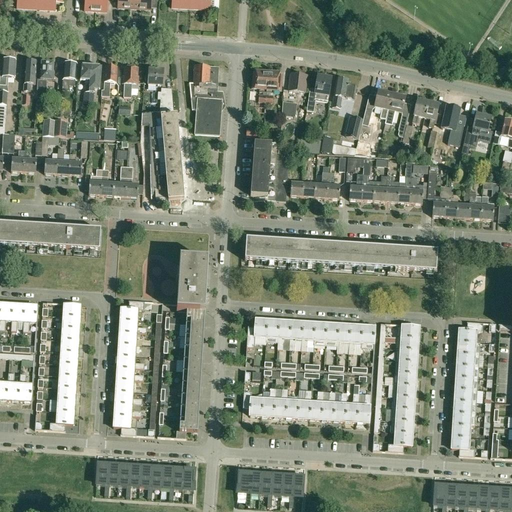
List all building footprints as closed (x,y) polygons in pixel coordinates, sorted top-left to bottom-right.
[(36,11),(36,0),(17,0),(17,10),(36,11)] [(36,0),(36,11),(56,12),(56,0),(36,0)] [(96,13),(96,0),(85,0),(85,13),(96,13)] [(96,0),(96,13),(107,14),(107,1),(113,1),(113,0),(96,0)] [(129,0),(118,0),(118,10),(129,10),(129,0)] [(140,11),(140,0),(129,0),(129,10),(140,11)] [(140,0),(140,11),(151,12),(151,0),(140,0)] [(171,0),(171,9),(191,10),(191,0),(171,0)] [(191,0),(191,10),(210,12),(211,0),(191,0)] [(7,79),(14,79),(15,72),(16,62),(14,62),(13,61),(10,60),(9,62),(3,61),(2,71),(2,73),(0,73),(0,86),(6,87),(7,79)] [(35,86),(36,74),(37,64),(35,64),(34,62),(31,62),(30,63),(26,63),(23,92),(30,93),(31,86),(35,86)] [(54,65),(52,65),(51,63),(48,63),(47,64),(41,64),(41,73),(40,73),(40,81),(38,81),(37,99),(45,99),(46,82),(53,82),(54,74),(53,74),(54,65)] [(75,88),(76,76),(77,66),(64,65),(62,91),(68,92),(69,87),(75,88)] [(88,106),(91,67),(87,67),(85,66),(83,66),(82,67),(81,67),(80,82),(85,82),(84,105),(88,106)] [(99,92),(100,78),(101,68),(100,68),(99,67),(96,66),(95,67),(91,67),(88,106),(93,106),(94,92),(99,92)] [(116,85),(116,79),(117,69),(116,69),(116,67),(110,67),(110,68),(105,68),(104,89),(104,93),(102,93),(101,99),(108,99),(109,84),(116,85)] [(138,70),(136,70),(136,69),(132,69),(131,70),(124,69),(124,78),(123,78),(123,85),(124,85),(124,99),(131,99),(132,86),(138,86),(138,79),(137,79),(138,70)] [(217,93),(218,80),(218,70),(195,69),(194,85),(189,85),(191,111),(196,111),(195,136),(219,137),(220,137),(222,94),(217,93)] [(162,87),(163,82),(163,72),(149,71),(148,86),(162,87)] [(266,105),(268,75),(262,74),(262,73),(255,73),(255,74),(254,74),(253,91),(259,91),(259,94),(264,95),(264,97),(259,97),(258,104),(266,105)] [(280,93),(280,86),(281,76),(280,76),(280,75),(273,74),(273,75),(268,75),(266,105),(272,105),(273,98),(268,97),(268,95),(273,95),(273,92),(280,93)] [(305,94),(306,87),(307,77),(290,75),(289,92),(305,94)] [(327,105),(330,90),(332,80),(317,78),(315,91),(310,90),(306,113),(314,114),(315,103),(327,105)] [(356,89),(348,87),(349,83),(336,81),(335,91),(333,98),(334,98),(332,109),(340,110),(342,99),(346,100),(354,101),(356,89)] [(171,91),(161,90),(161,94),(158,94),(158,101),(160,101),(160,113),(164,113),(173,112),(171,91)] [(386,121),(392,96),(378,93),(374,109),(383,111),(381,120),(386,121)] [(406,99),(405,99),(405,97),(404,96),(400,95),(399,96),(398,98),(392,96),(386,121),(385,125),(392,127),(395,113),(402,115),(406,99)] [(424,120),(428,104),(417,102),(412,125),(417,126),(419,118),(424,120)] [(297,105),(283,103),(281,122),(286,123),(286,118),(295,119),(297,105)] [(433,130),(436,117),(439,107),(428,104),(424,120),(430,121),(428,128),(433,130)] [(358,141),(362,126),(366,110),(366,108),(362,107),(361,110),(363,111),(360,122),(351,120),(346,138),(358,141)] [(131,109),(119,108),(119,117),(131,117),(131,109)] [(450,132),(449,139),(447,146),(459,148),(464,128),(456,126),(460,112),(446,109),(441,130),(450,132)] [(366,110),(362,126),(369,128),(374,112),(366,110)] [(141,133),(178,129),(176,116),(164,117),(164,113),(160,113),(160,114),(142,115),(141,133)] [(467,128),(463,146),(476,149),(478,142),(490,145),(492,135),(487,134),(489,128),(491,119),(476,115),(474,125),(473,129),(473,130),(467,128)] [(403,140),(406,127),(408,118),(402,117),(399,132),(400,132),(399,137),(400,139),(403,140)] [(511,149),(511,123),(510,121),(507,121),(505,122),(504,122),(501,134),(496,133),(493,145),(511,149)] [(53,139),(55,124),(44,123),(43,138),(42,144),(41,158),(47,159),(48,146),(49,139),(53,139)] [(55,124),(53,139),(59,139),(66,140),(67,124),(55,124)] [(413,129),(406,127),(403,140),(400,150),(408,152),(409,147),(408,147),(413,129)] [(34,130),(19,129),(18,136),(33,137),(34,130)] [(138,145),(179,142),(178,129),(141,133),(140,144),(137,144),(138,145)] [(105,142),(115,143),(116,132),(105,131),(105,142)] [(246,131),(246,139),(263,140),(264,132),(246,131)] [(428,148),(433,149),(436,133),(431,132),(428,148)] [(59,139),(53,139),(49,139),(48,146),(59,147),(59,139)] [(319,156),(328,156),(331,140),(322,139),(319,156)] [(251,184),(250,197),(254,197),(267,198),(266,203),(285,204),(287,184),(289,154),(279,154),(280,142),(260,140),(259,145),(254,145),(251,184)] [(139,157),(180,153),(179,142),(138,145),(139,157)] [(299,155),(319,156),(321,144),(300,143),(299,155)] [(334,146),(332,155),(334,156),(354,157),(355,151),(355,150),(334,146)] [(355,150),(355,151),(354,157),(354,158),(366,159),(369,150),(356,147),(355,150)] [(63,163),(64,158),(64,151),(58,150),(58,155),(58,158),(57,177),(69,177),(70,163),(69,163),(63,163)] [(24,161),(25,153),(19,153),(18,160),(12,160),(11,174),(23,174),(24,161)] [(36,161),(29,161),(30,153),(25,153),(24,161),(23,174),(36,175),(36,161)] [(150,167),(181,164),(180,153),(139,157),(139,158),(142,157),(143,168),(150,167)] [(58,158),(58,155),(52,155),(52,162),(45,162),(44,176),(57,177),(58,158)] [(70,163),(69,177),(81,178),(82,164),(75,164),(75,157),(70,156),(69,163),(70,163)] [(347,173),(354,174),(354,169),(363,169),(363,160),(356,160),(348,160),(347,173)] [(151,179),(182,176),(181,164),(150,167),(151,179)] [(125,199),(127,169),(121,169),(120,185),(114,184),(113,198),(125,199)] [(132,186),(132,184),(133,169),(127,169),(125,199),(137,200),(138,186),(132,186)] [(101,198),(102,172),(97,172),(97,179),(91,178),(91,183),(90,183),(89,197),(101,198)] [(114,184),(108,184),(109,173),(102,172),(101,198),(113,198),(114,184)] [(321,186),(315,186),(314,199),(326,200),(327,184),(328,175),(322,174),(321,186)] [(327,184),(326,200),(338,201),(339,187),(333,187),(334,182),(333,182),(334,175),(328,175),(327,184)] [(151,191),(183,188),(182,176),(151,179),(151,191)] [(361,203),(362,177),(357,176),(356,189),(349,188),(349,202),(361,203)] [(440,189),(440,193),(439,199),(433,199),(434,191),(435,191),(436,176),(428,176),(428,185),(427,201),(433,201),(432,219),(444,219),(446,189),(440,189)] [(374,190),(374,185),(368,184),(368,177),(363,177),(362,177),(361,203),(373,203),(374,190)] [(386,191),(387,178),(381,178),(380,190),(374,190),(373,203),(385,204),(386,191)] [(398,185),(392,184),(393,179),(387,178),(386,191),(385,204),(397,205),(398,185)] [(397,205),(409,206),(410,180),(405,179),(405,184),(405,185),(398,185),(397,205)] [(422,188),(416,187),(417,180),(410,180),(409,206),(421,207),(422,201),(427,201),(428,185),(423,185),(422,188)] [(302,199),(303,185),(290,184),(290,198),(302,199)] [(314,199),(315,186),(303,185),(302,199),(314,199)] [(183,188),(151,191),(151,201),(168,200),(168,202),(184,201),(183,188)] [(451,201),(451,194),(452,189),(446,189),(444,219),(468,221),(469,207),(468,207),(457,207),(457,201),(451,201)] [(481,199),(475,199),(475,195),(469,195),(469,202),(468,207),(469,207),(468,221),(480,222),(481,199)] [(487,199),(481,199),(480,222),(492,222),(493,209),(492,209),(492,207),(487,207),(487,199)] [(499,207),(498,223),(505,223),(506,207),(499,207)] [(0,225),(0,246),(101,253),(102,232),(0,225)] [(438,253),(246,241),(245,262),(437,274),(438,253)] [(186,314),(204,316),(205,316),(208,263),(182,261),(179,306),(178,306),(178,314),(186,314)] [(120,322),(137,323),(138,312),(144,312),(145,304),(129,303),(129,311),(121,310),(121,311),(120,311),(120,317),(120,322)] [(11,324),(12,307),(1,306),(0,314),(0,333),(5,333),(5,323),(11,324)] [(23,324),(24,307),(12,307),(11,324),(11,334),(17,334),(17,324),(23,324)] [(24,307),(23,324),(23,334),(29,335),(29,325),(36,325),(37,308),(36,308),(36,307),(30,307),(30,308),(24,307)] [(64,307),(63,319),(80,320),(81,308),(64,307)] [(204,328),(205,316),(204,316),(186,314),(186,326),(204,328)] [(63,319),(62,331),(79,332),(80,320),(63,319)] [(137,330),(137,323),(120,322),(119,334),(136,336),(146,336),(147,330),(137,330)] [(267,323),(255,322),(255,330),(248,329),(246,350),(254,350),(255,339),(266,340),(267,323)] [(266,340),(266,344),(278,345),(279,323),(267,323),(266,340)] [(291,324),(291,323),(285,323),(285,324),(279,323),(278,345),(277,352),(283,352),(283,345),(284,345),(284,341),(290,341),(291,324)] [(303,325),(302,325),(302,324),(297,324),(291,324),(290,341),(289,352),(294,353),(295,345),(296,345),(296,342),(302,342),(303,325)] [(302,342),(301,353),(306,353),(307,346),(308,346),(308,342),(314,343),(315,326),(303,325),(302,342)] [(458,344),(475,345),(476,333),(482,334),(483,325),(467,325),(467,332),(459,332),(459,333),(458,333),(458,338),(458,344)] [(203,339),(204,328),(186,326),(185,338),(203,339)] [(314,343),(313,347),(325,348),(327,326),(315,326),(314,343)] [(338,327),(338,326),(333,326),(333,327),(327,326),(325,348),(337,349),(338,327)] [(337,349),(337,355),(342,356),(342,348),(343,348),(343,345),(349,345),(350,328),(338,327),(337,349)] [(396,340),(418,341),(419,329),(397,327),(396,340)] [(349,345),(349,356),(354,356),(354,349),(355,349),(355,345),(361,346),(362,329),(350,328),(349,345)] [(375,329),(374,329),(368,328),(368,329),(362,329),(361,346),(361,350),(374,351),(374,346),(375,329)] [(61,343),(78,344),(78,343),(79,343),(80,338),(79,338),(79,332),(62,331),(61,343)] [(135,347),(136,336),(119,334),(118,346),(135,347)] [(202,351),(203,339),(185,338),(184,350),(202,351)] [(396,345),(395,351),(417,353),(418,341),(396,340),(385,339),(385,343),(385,344),(396,345)] [(61,343),(61,355),(78,356),(78,355),(79,355),(79,350),(78,350),(78,344),(61,343)] [(480,345),(475,345),(458,344),(457,356),(479,357),(480,345)] [(135,359),(135,347),(118,346),(118,347),(117,352),(118,352),(118,358),(135,359)] [(202,363),(202,351),(184,350),(183,362),(202,363)] [(417,359),(417,353),(395,351),(395,363),(416,365),(417,364),(417,365),(418,359),(417,359)] [(61,355),(60,367),(77,368),(78,356),(61,355)] [(478,369),(479,357),(457,356),(456,368),(478,369)] [(134,365),(135,359),(118,358),(117,370),(134,371),(144,372),(144,366),(134,365)] [(201,375),(202,363),(183,362),(183,374),(201,375)] [(416,371),(416,365),(395,363),(395,365),(396,365),(395,375),(416,377),(416,376),(417,376),(417,371),(416,371)] [(59,379),(76,380),(77,368),(60,367),(59,379)] [(478,381),(478,369),(456,368),(455,374),(456,374),(456,379),(478,381)] [(134,377),(134,371),(117,370),(116,382),(133,383),(143,384),(144,378),(134,377)] [(200,387),(201,375),(183,374),(182,386),(200,387)] [(415,388),(416,377),(395,375),(395,376),(394,376),(393,387),(415,388)] [(19,403),(20,386),(14,386),(14,376),(8,376),(8,386),(7,403),(19,403)] [(30,404),(31,404),(32,387),(26,387),(26,377),(20,376),(20,386),(19,403),(24,404),(30,405),(30,404)] [(59,379),(58,390),(75,392),(76,391),(77,385),(76,385),(76,380),(59,379)] [(477,393),(478,381),(456,379),(455,391),(477,393)] [(132,395),(133,383),(116,382),(115,382),(115,388),(116,388),(115,394),(132,395)] [(199,399),(200,387),(182,386),(181,398),(199,399)] [(358,408),(360,387),(354,387),(354,396),(353,396),(353,404),(352,404),(352,407),(346,407),(345,424),(357,425),(358,425),(359,408),(358,408)] [(414,400),(415,388),(393,387),(392,399),(414,400)] [(58,390),(58,402),(75,403),(75,392),(58,390)] [(273,419),(274,402),(275,402),(275,391),(270,391),(270,398),(269,398),(269,402),(262,402),(261,419),(273,419)] [(476,405),(477,393),(455,391),(454,403),(476,405)] [(285,420),(286,398),(287,398),(287,392),(282,392),(282,399),(281,399),(281,403),(275,402),(274,402),(273,419),(274,419),(274,420),(279,420),(285,420)] [(309,422),(310,405),(311,393),(306,393),(305,400),(304,404),(298,404),(297,421),(309,422)] [(132,401),(132,395),(115,394),(114,400),(115,400),(115,406),(132,407),(142,407),(142,401),(132,401)] [(261,419),(262,402),(251,401),(251,394),(244,394),(243,409),(250,410),(249,418),(261,419)] [(322,405),(323,394),(318,394),(317,401),(316,401),(316,405),(310,405),(309,422),(321,422),(322,405)] [(334,406),(335,395),(330,395),(329,402),(328,402),(328,406),(322,405),(321,422),(321,423),(327,423),(333,423),(334,406)] [(346,407),(347,396),(341,395),(341,403),(340,403),(340,407),(334,406),(333,423),(345,424),(346,407)] [(363,425),(369,425),(371,397),(366,397),(365,404),(364,404),(364,408),(359,408),(358,425),(357,425),(363,426),(363,425)] [(199,411),(199,399),(181,398),(181,410),(199,411)] [(297,421),(298,404),(299,399),(287,398),(286,398),(285,420),(286,420),(286,421),(291,421),(291,420),(297,421)] [(414,407),(414,400),(392,399),(392,411),(413,412),(414,412),(415,407),(414,407)] [(74,415),(75,403),(58,402),(57,414),(74,415)] [(475,417),(476,405),(454,403),(454,404),(453,404),(453,409),(454,409),(453,415),(475,417)] [(131,413),(132,407),(115,406),(114,418),(131,419),(141,419),(141,413),(131,413)] [(198,423),(199,411),(181,410),(180,422),(197,423),(198,423)] [(413,418),(413,412),(392,411),(391,423),(413,425),(413,424),(414,418),(413,418)] [(74,421),(74,415),(57,414),(56,426),(50,426),(49,433),(65,434),(65,427),(73,427),(74,427),(75,421),(74,421)] [(474,429),(475,417),(453,415),(453,416),(452,421),(453,421),(453,427),(470,428),(474,429)] [(130,430),(131,419),(114,418),(113,430),(121,430),(121,437),(136,438),(137,431),(130,430)] [(198,423),(197,423),(180,422),(179,433),(176,433),(176,441),(185,441),(186,434),(197,435),(198,423)] [(412,437),(413,425),(391,423),(390,435),(412,437)] [(470,428),(453,427),(452,439),(469,440),(470,428)] [(136,438),(148,439),(148,431),(137,431),(136,438)] [(387,454),(403,455),(403,448),(411,449),(411,448),(412,448),(412,442),(412,437),(390,435),(390,436),(395,436),(394,447),(388,447),(387,454)] [(468,452),(469,440),(452,439),(451,451),(459,452),(459,459),(474,460),(475,452),(468,452)] [(492,441),(491,460),(490,460),(490,461),(497,461),(498,442),(496,441),(492,441)] [(97,466),(96,485),(105,486),(107,486),(108,466),(97,466)] [(108,466),(107,486),(109,486),(118,487),(119,467),(108,466)] [(119,467),(118,487),(126,487),(129,487),(130,468),(119,467)] [(130,468),(129,487),(131,487),(139,488),(141,468),(130,468)] [(141,468),(139,488),(148,489),(150,489),(151,469),(141,468)] [(151,469),(150,489),(152,489),(161,489),(162,470),(151,469)] [(162,470),(161,489),(170,490),(172,490),(173,470),(162,470)] [(173,470),(172,490),(174,490),(183,491),(184,471),(173,470)] [(184,471),(183,491),(194,492),(195,472),(184,471)] [(238,475),(237,494),(246,495),(248,495),(250,475),(238,475)] [(250,475),(248,495),(251,495),(259,496),(260,476),(250,475)] [(260,476),(259,496),(268,496),(270,496),(271,477),(260,476)] [(271,477),(270,496),(272,496),(281,497),(282,477),(271,477)] [(282,477),(281,497),(289,498),(292,498),(293,478),(282,477)] [(293,478),(292,498),(294,498),(303,498),(304,479),(293,478)] [(434,487),(433,507),(442,507),(444,507),(445,488),(434,487)] [(445,488),(444,507),(446,507),(455,508),(456,488),(445,488)] [(456,488),(455,508),(464,509),(466,509),(467,489),(456,488)] [(467,489),(466,509),(468,509),(476,509),(478,490),(467,489)] [(478,490),(476,509),(485,510),(487,510),(488,490),(478,490)] [(488,490),(487,510),(489,510),(498,511),(499,491),(488,490)] [(499,491),(498,511),(507,511),(509,511),(510,492),(499,491)]
